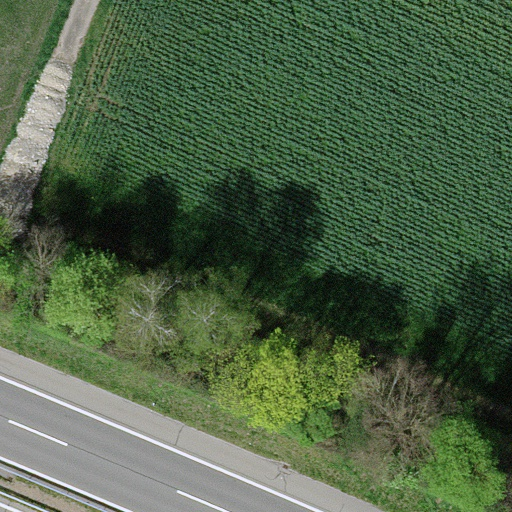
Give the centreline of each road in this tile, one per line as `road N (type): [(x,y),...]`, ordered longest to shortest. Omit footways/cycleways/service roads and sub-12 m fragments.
road 1 (track): [(511,452),(9,229)]
road 2 (motorway): [(229,511),(0,415)]
road 3 (track): [(88,0),(24,163),(9,229)]
